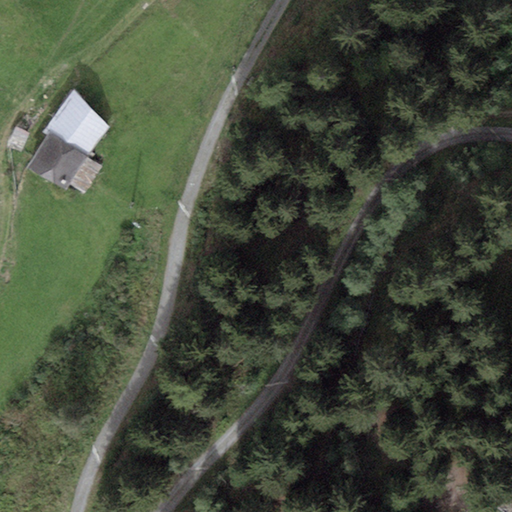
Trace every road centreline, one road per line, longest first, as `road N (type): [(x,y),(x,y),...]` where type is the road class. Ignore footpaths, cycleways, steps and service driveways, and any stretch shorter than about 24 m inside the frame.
road 1 (track): [(76,511),(151,348),(211,138),(296,0)]
road 2 (track): [(227,444),(292,355),(313,299),(385,175),(480,129),(511,134)]
